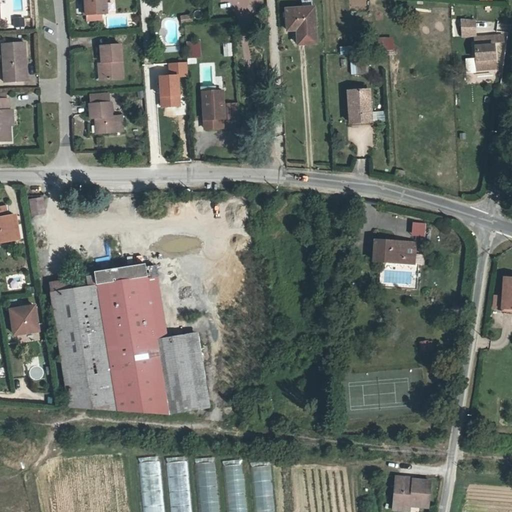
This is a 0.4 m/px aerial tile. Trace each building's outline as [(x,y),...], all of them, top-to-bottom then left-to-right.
[(84,0),(86,15),(88,15),(103,14),(108,14),(107,0),(84,0)] [(304,29),(305,44),(315,43),(312,7),(286,9),(287,30),(296,29),(304,29)] [(192,13),(179,15),(180,23),(193,21),(192,13)] [(23,25),(23,17),(14,18),(14,26),(23,25)] [(304,29),(296,29),(297,45),(305,44),(304,29)] [(476,40),(478,70),(497,69),(495,42),(506,41),(505,29),(467,32),(467,41),(476,40)] [(394,53),(393,36),(378,37),(378,53),(394,53)] [(24,60),(28,59),(27,44),(3,45),(6,83),(26,82),(24,60)] [(103,46),(104,64),(105,80),(124,79),(123,45),(103,46)] [(339,46),(340,54),(353,53),(353,45),(339,46)] [(350,74),(365,73),(365,56),(349,57),(350,74)] [(157,74),(158,107),(180,106),(179,76),(188,76),(187,61),(166,62),(167,73),(157,74)] [(369,89),(347,91),(349,124),(372,122),(369,89)] [(222,92),(202,93),(204,130),(224,129),(224,122),(237,121),(236,106),(223,106),(222,92)] [(111,104),(110,94),(92,95),(93,105),(111,104)] [(0,143),(11,143),(11,127),(10,111),(10,101),(7,101),(0,101),(0,143)] [(113,118),(112,105),(112,104),(111,104),(93,105),(92,105),(92,120),(97,120),(97,135),(117,134),(117,133),(116,118),(113,118)] [(384,122),(384,111),(373,111),(373,122),(384,122)] [(117,133),(124,133),(123,117),(116,118),(117,133)] [(404,173),(395,171),(394,179),(403,181),(404,173)] [(46,213),(43,196),(28,198),(31,216),(46,213)] [(6,207),(0,207),(0,242),(16,240),(12,216),(7,217),(6,207)] [(424,236),(426,222),(412,221),(410,234),(424,236)] [(379,256),(408,257),(409,254),(420,255),(421,238),(380,236),(379,256)] [(193,263),(166,267),(174,312),(200,308),(193,263)] [(81,278),(83,288),(137,279),(147,341),(157,340),(145,265),(135,267),(135,264),(96,271),(97,275),(81,278)] [(50,294),(83,288),(81,278),(48,284),(50,294)] [(137,279),(83,288),(102,409),(170,413),(199,409),(187,335),(157,340),(147,341),(137,279)] [(102,409),(83,288),(50,294),(68,407),(102,409)] [(10,311),(13,336),(38,332),(35,308),(10,311)] [(170,457),(173,511),(191,511),(188,456),(170,457)] [(163,511),(159,457),(141,459),(145,511),(163,511)] [(197,488),(216,487),(214,459),(196,460),(197,488)] [(412,478),(402,477),(399,504),(434,507),(436,481),(418,480),(418,481),(411,481),(412,478)]
